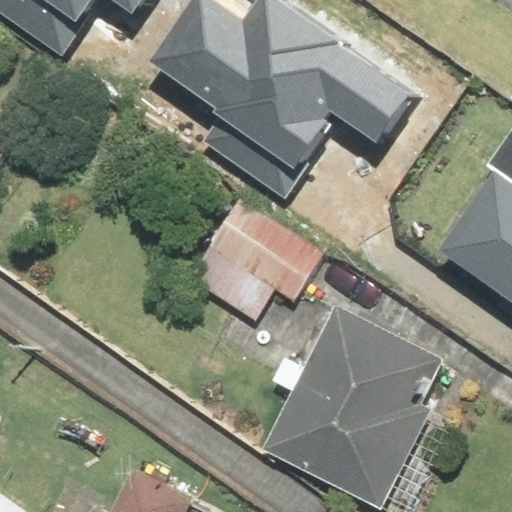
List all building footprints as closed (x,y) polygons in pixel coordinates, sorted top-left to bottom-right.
[(0,0),(0,9),(59,49),(92,0),(113,0),(130,11),(137,0),(0,0)] [(215,0),(191,0),(150,61),(222,110),(202,140),(286,196),(338,119),(380,147),(413,98),(267,0),(263,0),(248,22),(215,0)] [(511,174),(461,249),(511,283),(511,174)] [(261,203),(208,289),(266,324),(284,294),(306,308),(340,252),(261,203)] [(346,308),(279,453),(405,511),(408,511),(475,368),(346,308)] [(0,511),(37,511),(0,475),(0,463),(11,413),(0,410),(0,511)] [(215,511),(223,499),(149,461),(122,511),(215,511)]
